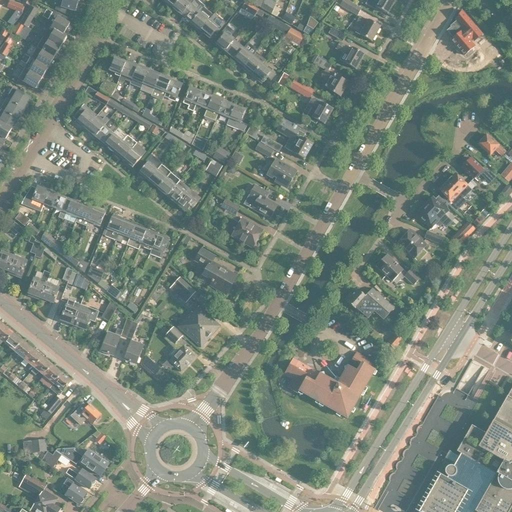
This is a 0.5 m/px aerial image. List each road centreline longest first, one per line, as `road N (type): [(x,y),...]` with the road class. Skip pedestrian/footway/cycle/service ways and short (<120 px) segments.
road 1 (residential): [(0,206),(100,38),(114,0)]
road 2 (secondary): [(449,332),(335,511)]
road 3 (secondary): [(352,511),(460,338)]
road 4 (secondary): [(153,433),(0,301)]
road 5 (residential): [(354,174),(447,0)]
road 6 (residential): [(276,304),(354,174)]
road 7 (residential): [(190,426),(276,304)]
road 8 (secondary): [(511,228),(449,332)]
